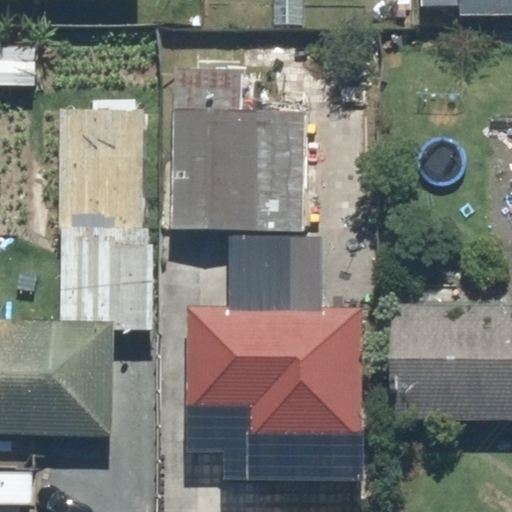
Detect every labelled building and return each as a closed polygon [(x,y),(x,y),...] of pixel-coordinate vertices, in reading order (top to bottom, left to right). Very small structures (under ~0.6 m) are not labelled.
[(315,0),(276,0),(276,26),(316,27),(315,0)] [(416,0),(366,0),(365,29),(415,32),(416,0)] [(511,0),(428,0),(428,7),(511,10),(511,0)] [(253,112),(255,75),(181,72),(175,230),(317,235),(321,114),(253,112)] [(511,108),(491,108),(491,154),(511,154),(511,108)] [(68,109),(64,225),(78,226),(75,323),(149,326),(165,326),(169,228),(153,227),(157,113),(68,109)] [(511,311),(412,305),(405,414),(511,420),(511,311)] [(199,309),(196,412),(265,414),(265,437),(373,441),(377,314),(199,309)] [(130,331),(0,325),(0,434),(126,439),(130,331)]
